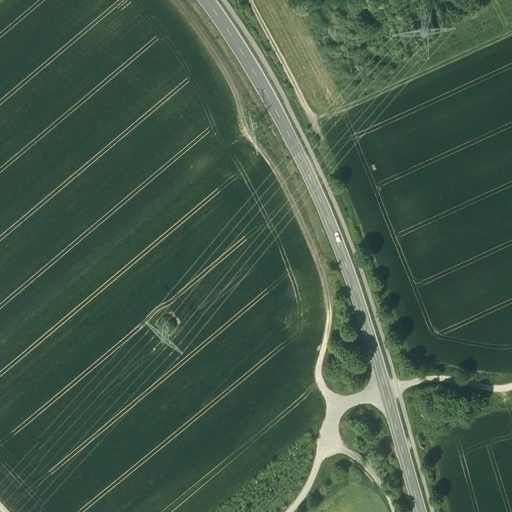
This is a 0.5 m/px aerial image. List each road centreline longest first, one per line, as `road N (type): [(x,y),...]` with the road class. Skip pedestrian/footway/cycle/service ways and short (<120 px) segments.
road 1 (secondary): [(419,511),(334,235),(302,159),(207,0)]
road 2 (track): [(174,0),(237,94),(242,123),(298,210),(321,267),(329,319),(316,374),(333,406)]
road 3 (track): [(245,0),(312,122),(511,35)]
road 4 (track): [(289,511),(305,494),(333,406),(433,378),(511,388)]
